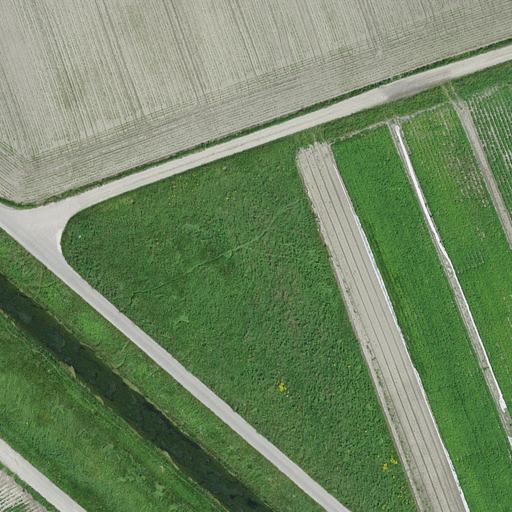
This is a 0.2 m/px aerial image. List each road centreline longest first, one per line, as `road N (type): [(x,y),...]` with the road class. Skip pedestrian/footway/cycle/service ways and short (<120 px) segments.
road 1 (track): [(12,225),(511,57)]
road 2 (track): [(0,214),(343,511)]
